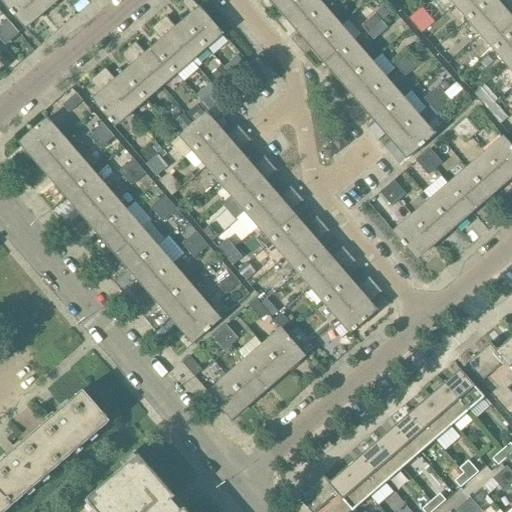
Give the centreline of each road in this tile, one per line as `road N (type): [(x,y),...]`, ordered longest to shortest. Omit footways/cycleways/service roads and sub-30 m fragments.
road 1 (residential): [(424,320),(315,193),(292,64),(234,0)]
road 2 (residential): [(237,481),(0,205)]
road 3 (residential): [(237,481),(424,320)]
road 4 (residential): [(0,110),(129,0)]
